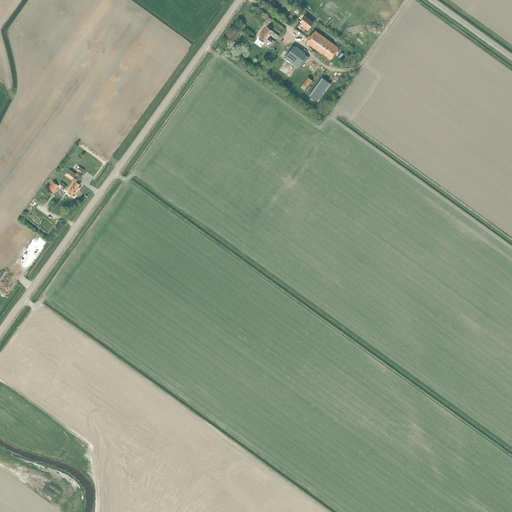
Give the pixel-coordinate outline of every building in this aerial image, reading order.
[(313,22),(304,16),(300,22),(304,25),(303,26),(307,30),(313,22)] [(260,36),(259,37),(259,39),(263,42),(264,41),(265,40),(266,40),(270,43),(272,40),(268,37),(273,31),(266,26),(259,36),(260,36)] [(315,30),(313,32),(306,43),(330,60),(339,48),(315,30)] [(293,46),(284,58),(298,68),(300,64),(303,66),(309,57),(305,54),(306,53),(296,46),(295,47),(293,46)] [(308,77),(301,87),(305,90),(312,79),(308,77)] [(322,77),(309,95),(318,101),(331,83),(322,77)] [(73,180),(69,185),(78,191),(80,188),(78,187),(80,184),(77,182),(78,181),(74,178),(73,178),(75,174),(69,170),(65,175),(71,180),(72,179),(73,180)] [(61,182),(58,186),(61,189),(62,188),(64,190),(67,185),(62,182),(61,182)] [(78,191),(69,185),(66,191),(68,192),(72,196),(74,193),(76,195),(78,191)]
